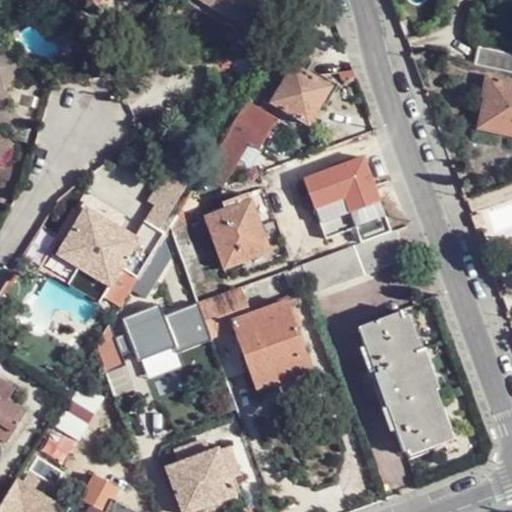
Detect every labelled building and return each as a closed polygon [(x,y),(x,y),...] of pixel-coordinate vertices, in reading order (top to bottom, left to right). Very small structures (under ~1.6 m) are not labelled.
[(259,0),(186,0),(185,2),(241,35),(238,42),(254,52),(280,7),(268,0),(262,0),(261,1),(259,0)] [(511,73),(511,52),(479,45),(472,65),(511,73)] [(0,49),(0,87),(3,89),(19,61),(0,49)] [(311,98),(320,82),(291,64),(267,104),(306,127),(321,104),(311,98)] [(323,78),(320,82),(311,98),(321,104),(324,107),(336,87),(323,78)] [(511,83),(488,78),(482,99),(485,100),(478,128),(511,134),(511,83)] [(262,151),(275,116),(253,108),(240,142),(262,151)] [(0,167),(0,168),(14,147),(0,138),(0,167)] [(367,157),(304,175),(322,238),(365,225),(368,236),(388,230),(367,157)] [(194,188),(177,217),(170,227),(173,232),(185,229),(205,196),(194,188)] [(268,254),(249,203),(206,220),(224,270),(268,254)] [(82,204),(78,209),(104,226),(106,225),(108,221),(82,204)] [(106,291),(115,278),(119,271),(137,282),(153,255),(170,227),(177,217),(165,210),(159,218),(153,214),(145,227),(141,224),(131,241),(106,225),(104,226),(78,209),(75,215),(72,213),(56,241),(63,246),(59,252),(54,260),(74,272),(106,291)] [(396,231),(300,269),(309,296),(407,258),(396,231)] [(190,245),(179,249),(193,286),(208,281),(193,243),(190,245)] [(153,255),(137,282),(132,290),(146,299),(168,264),(153,255)] [(106,291),(74,272),(64,289),(95,309),(106,291)] [(245,291),(201,308),(213,342),(235,334),(232,326),(254,318),(245,291)] [(232,326),(235,334),(258,393),(313,372),(287,305),(254,318),(232,326)] [(168,329),(160,307),(122,321),(130,343),(168,329)] [(432,393),(400,309),(356,326),(403,452),(445,436),(430,394),(432,393)] [(117,345),(110,326),(98,346),(100,352),(117,345)] [(0,430),(16,439),(29,418),(8,405),(16,392),(0,382),(0,430)] [(0,443),(10,449),(16,439),(0,430),(0,443)] [(230,445),(218,450),(225,467),(236,463),(230,445)] [(225,467),(218,450),(166,468),(182,511),(193,511),(236,496),(230,482),(242,478),(236,463),(225,467)] [(0,492),(0,511),(54,511),(53,491),(0,492)]
